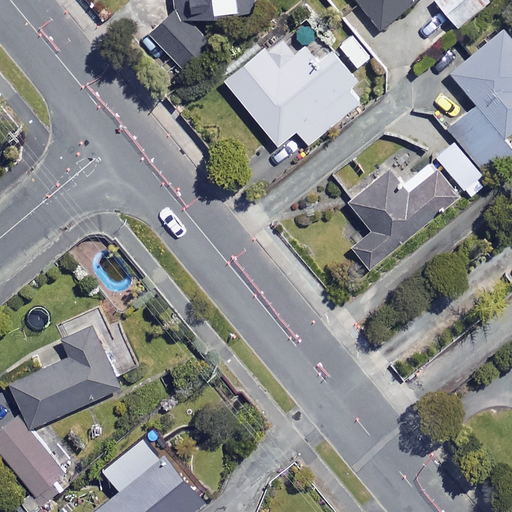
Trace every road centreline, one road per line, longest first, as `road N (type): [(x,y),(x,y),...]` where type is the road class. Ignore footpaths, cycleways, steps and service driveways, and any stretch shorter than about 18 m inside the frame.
road 1 (residential): [(432,511),(121,136)]
road 2 (residential): [(121,136),(8,0)]
road 3 (residential): [(121,136),(0,237)]
